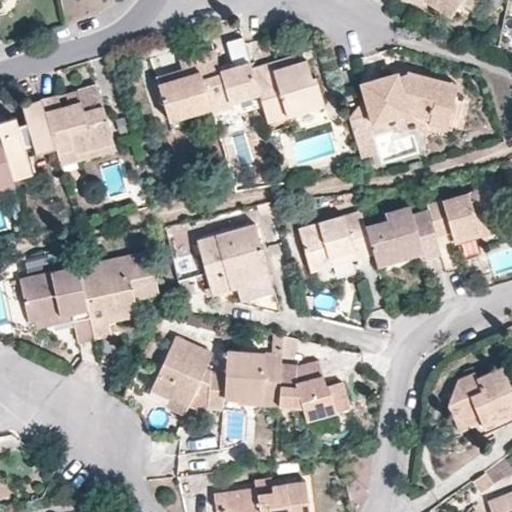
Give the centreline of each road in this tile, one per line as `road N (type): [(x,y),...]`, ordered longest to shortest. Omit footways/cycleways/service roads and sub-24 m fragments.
road 1 (residential): [(383,511),(402,391),(420,353),(511,304)]
road 2 (residential): [(0,393),(144,511)]
road 3 (residential): [(0,63),(97,34),(142,0)]
